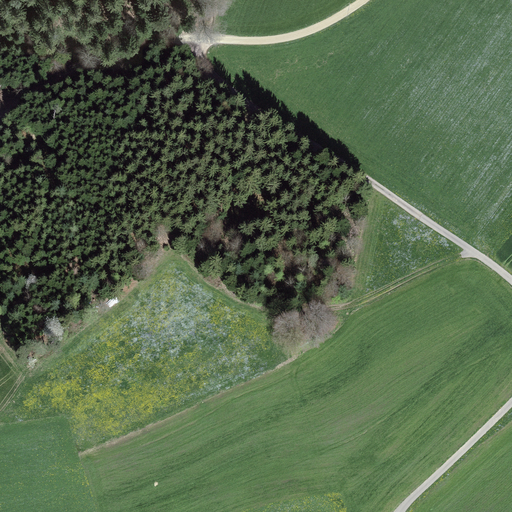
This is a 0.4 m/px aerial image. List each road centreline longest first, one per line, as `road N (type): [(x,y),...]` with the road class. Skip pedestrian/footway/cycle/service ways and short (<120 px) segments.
road 1 (unclassified): [(0,120),(92,64),(150,44),(297,39),(368,0)]
road 2 (track): [(476,250),(429,263),(359,300),(289,312)]
